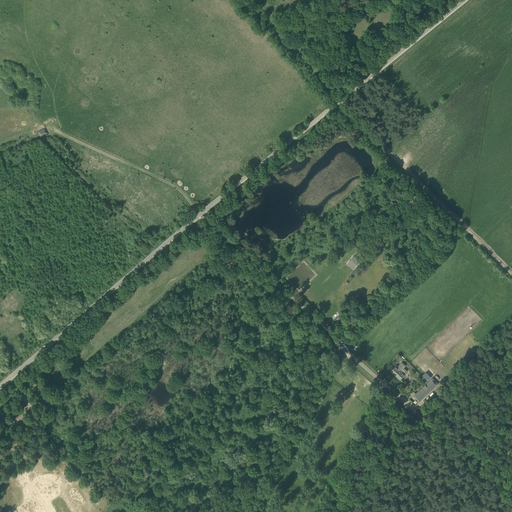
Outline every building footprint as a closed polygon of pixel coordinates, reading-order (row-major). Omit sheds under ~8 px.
[(37,132),(41,137),(48,133),(44,127),(37,132)] [(354,256),(349,261),(356,266),(359,263),(357,261),(358,260),(354,256)] [(339,316),(332,323),(334,325),(341,318),(339,316)] [(397,366),(396,365),(391,371),(400,379),(405,374),(402,370),(406,366),(402,362),(397,366)] [(433,378),(418,391),(414,395),(420,401),(434,387),(437,391),(441,386),(438,383),(433,378)]
